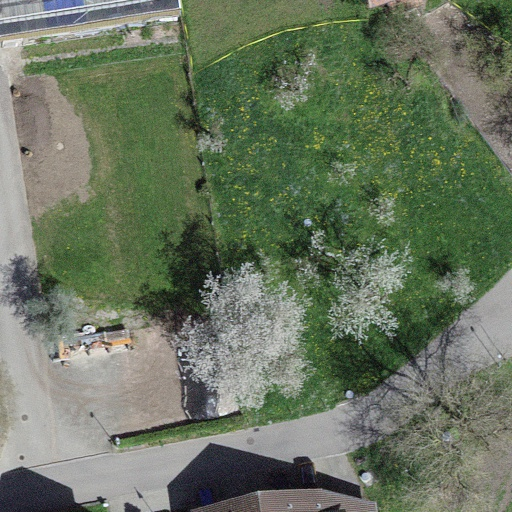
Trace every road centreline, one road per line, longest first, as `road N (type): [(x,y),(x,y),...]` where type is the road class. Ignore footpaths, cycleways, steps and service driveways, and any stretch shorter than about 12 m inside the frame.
road 1 (residential): [(0,505),(346,426),(428,390),(511,334)]
road 2 (unknown): [(0,0),(75,400),(30,497)]
